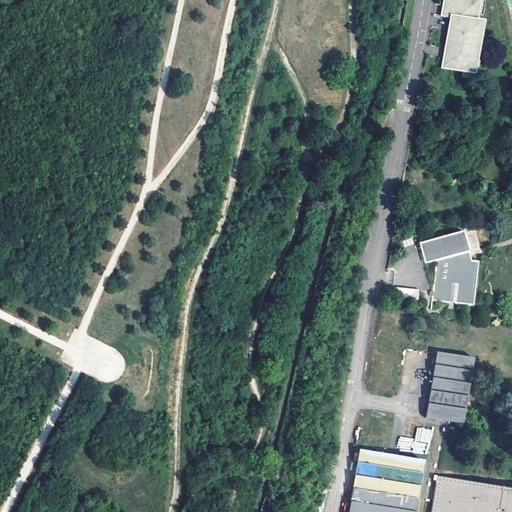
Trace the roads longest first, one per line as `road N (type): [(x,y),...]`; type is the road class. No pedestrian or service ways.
road 1 (track): [(169,511),(187,310),(221,221),(277,0)]
road 2 (track): [(77,352),(145,193),(180,0)]
road 3 (track): [(268,38),(303,100),(306,169),(335,131),(349,92),(350,0)]
road 4 (residential): [(422,0),(368,304)]
road 5 (track): [(306,169),(249,359),(266,426)]
road 6 (track): [(145,193),(208,111),(232,0)]
road 7 (track): [(5,511),(77,352)]
